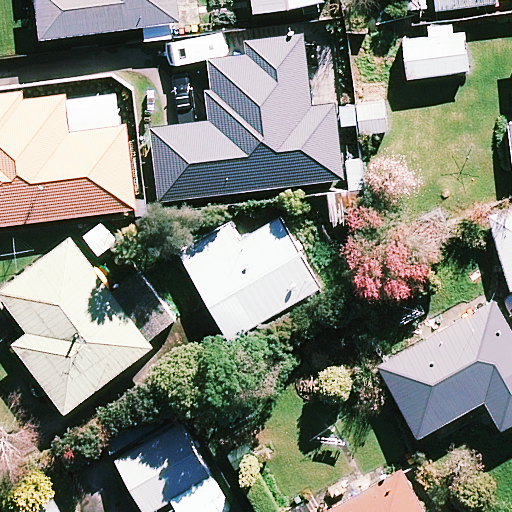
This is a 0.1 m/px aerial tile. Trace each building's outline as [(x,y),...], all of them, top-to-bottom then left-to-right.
[(36,0),(41,40),(180,24),(177,0),(36,0)] [(324,4),(323,0),(252,0),(255,13),(324,4)] [(498,4),(497,0),(431,0),(433,11),(498,4)] [(469,73),(463,23),(402,30),(408,79),(469,73)] [(210,122),(153,128),(161,201),(344,181),(336,109),(312,112),(304,37),(212,47),(213,62),(216,88),(206,89),(210,122)] [(68,136),(64,98),(23,103),(22,94),(0,96),(0,227),(137,210),(126,129),(68,136)] [(511,291),(511,207),(486,215),(511,292),(511,291)] [(322,287),(280,215),(251,232),(243,218),(180,254),(230,340),(322,287)] [(116,296),(74,239),(0,294),(0,295),(27,332),(12,343),(65,414),(178,329),(140,278),(116,296)] [(511,424),(511,333),(494,302),(378,366),(418,438),(485,402),(501,431),(511,424)] [(228,511),(182,426),(116,462),(143,511),(149,511),(171,500),(177,511),(228,511)] [(424,511),(401,470),(324,511),(424,511)]
